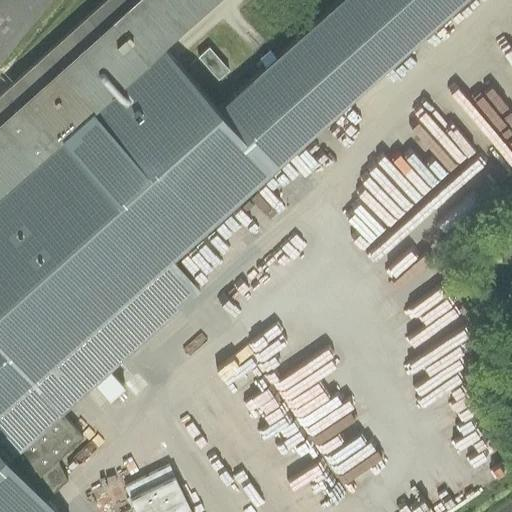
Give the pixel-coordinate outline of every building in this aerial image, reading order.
[(125,386),(111,369),(200,288),(172,257),(456,0),(337,0),(217,109),(161,47),(213,0),(104,0),(0,93),(0,511),(60,511),(48,498),(67,480),(57,461),(84,437),(62,413),(95,383),(110,399),(125,386)] [(0,0),(0,58),(46,0),(0,0)] [(228,72),(207,48),(195,59),(216,83),(228,72)] [(367,227),(378,240),(498,140),(461,95),(452,103),(467,120),(441,142),(424,123),(378,161),(384,168),(364,185),(378,201),(367,211),(375,221),(367,227)] [(267,414),(290,400),(279,383),(267,391),(260,380),(210,413),(224,434),(263,408),(267,414)] [(481,462),(454,480),(467,501),(494,483),(481,462)] [(125,488),(136,511),(191,511),(170,467),(125,488)]
